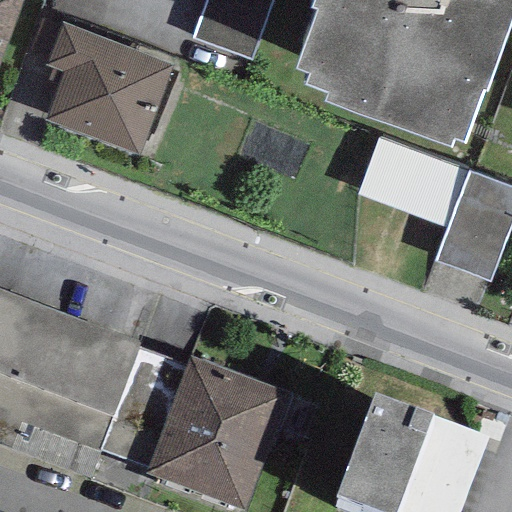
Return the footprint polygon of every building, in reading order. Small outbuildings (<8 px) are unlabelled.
[(0,0),(0,45),(17,0),(0,0)] [(273,0),(208,0),(195,40),(252,60),(273,0)] [(511,0),(311,0),(310,2),(317,5),(294,64),(308,69),(303,80),(326,89),(323,97),(450,145),(454,135),(463,139),(483,86),(485,87),(511,15),(511,0)] [(171,68),(63,26),(47,67),(62,73),(45,116),(138,153),(171,68)] [(511,220),(511,185),(375,137),(355,193),(445,225),(433,260),(490,281),(511,220)] [(0,450),(9,454),(19,430),(99,462),(102,457),(139,358),(0,302),(0,450)] [(189,376),(139,358),(102,457),(152,476),(189,376)] [(248,511),(287,407),(190,372),(189,376),(152,476),(147,490),(209,511),(248,511)] [(427,443),(375,423),(340,511),(459,511),(486,443),(435,424),(427,443)]
